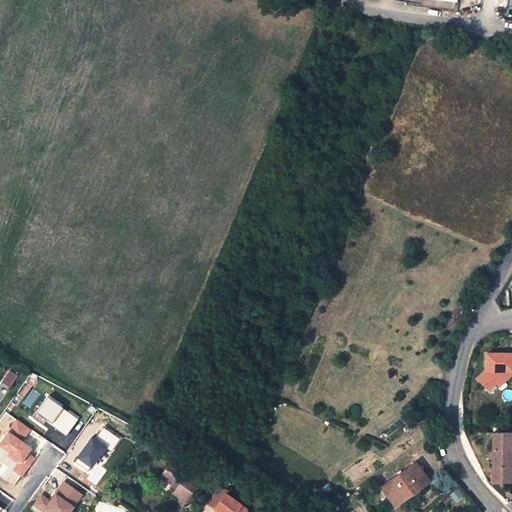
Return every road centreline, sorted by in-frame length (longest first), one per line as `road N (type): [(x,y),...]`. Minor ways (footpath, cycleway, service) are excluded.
road 1 (unclassified): [(476,317),(451,406),(460,458),(503,511)]
road 2 (unclassified): [(511,47),(344,9)]
